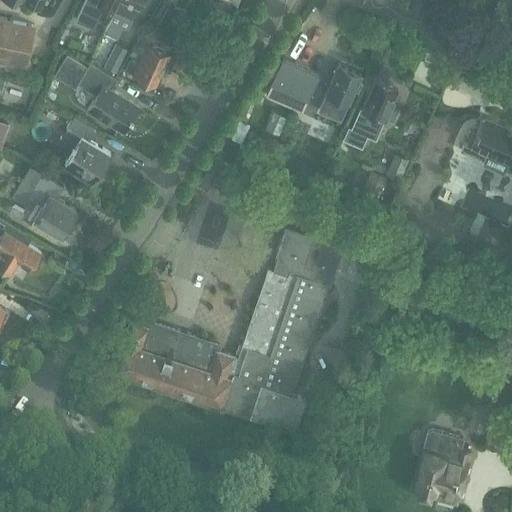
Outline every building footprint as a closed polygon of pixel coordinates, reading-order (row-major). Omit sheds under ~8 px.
[(122,24),(126,26),(137,0),(82,0),(74,19),(92,27),(101,9),(112,14),(103,32),(115,38),(122,24)] [(0,60),(24,66),(33,23),(0,16),(0,60)] [(161,68),(167,70),(173,54),(140,40),(135,52),(140,54),(132,73),(155,83),(161,68)] [(128,49),(115,43),(104,66),(117,72),(128,49)] [(87,110),(123,132),(139,106),(110,89),(116,78),(90,62),(87,66),(67,54),(54,75),(75,87),(78,83),(96,94),(87,110)] [(282,57),(265,94),(302,111),(319,74),(282,57)] [(359,80),(361,74),(338,64),(320,106),(343,116),(354,90),(358,92),(362,82),(359,80)] [(354,129),(351,128),(345,139),(363,148),(369,137),(377,141),(386,122),(388,123),(389,121),(395,124),(405,105),(398,102),(402,94),(380,83),(365,110),(364,110),(354,129)] [(90,178),(94,180),(110,153),(89,140),(96,128),(74,115),(60,139),(74,147),(65,163),(76,170),(73,174),(87,182),(90,178)] [(486,152),(510,162),(507,169),(511,171),(511,125),(507,124),(506,126),(482,116),(475,133),(469,130),(466,138),(465,137),(463,141),(464,141),(461,149),(483,159),(486,152)] [(12,195),(25,203),(29,197),(42,205),(34,219),(61,235),(77,210),(57,198),(64,186),(30,166),(12,195)] [(361,192),(377,199),(387,175),(371,168),(361,192)] [(336,186),(340,175),(328,171),(323,185),(332,188),(333,185),(336,186)] [(216,176),(213,189),(359,223),(362,210),(216,176)] [(31,268),(41,252),(21,240),(25,233),(0,216),(0,229),(3,231),(0,235),(0,266),(10,273),(11,271),(22,278),(29,267),(31,268)] [(132,317),(124,340),(119,338),(110,367),(250,414),(296,429),(307,396),(294,392),(295,391),(289,389),(327,277),(332,279),(333,278),(332,278),(343,244),(285,225),(276,249),(279,250),(273,269),(267,267),(238,354),(217,347),(219,342),(149,317),(148,322),(132,317)] [(143,401),(130,438),(203,462),(216,425),(143,401)] [(501,448),(502,446),(511,448),(511,408),(493,404),(484,444),(501,448)] [(471,448),(460,445),(462,436),(431,428),(427,431),(421,454),(423,455),(415,484),(422,485),(420,492),(430,494),(432,488),(438,490),(437,494),(458,499),(471,448)]
